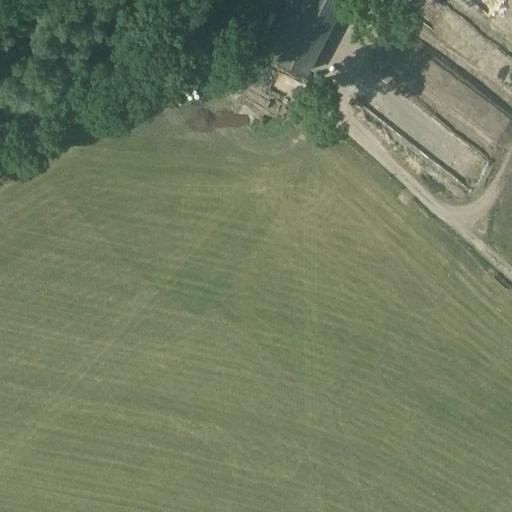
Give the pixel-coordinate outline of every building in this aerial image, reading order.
[(260,7),(247,0),(240,0),(231,16),(248,26),(260,7)] [(343,6),(332,0),(288,0),(269,35),(313,60),(343,6)] [(421,10),(426,0),(407,0),(406,3),(421,10)] [(465,0),(511,41),(511,7),(504,0),(465,0)] [(508,98),(511,92),(511,66),(461,21),(444,40),(508,98)] [(265,72),(273,61),(246,40),(237,51),(265,72)] [(347,91),(430,148),(446,125),(363,67),(347,91)] [(450,141),(431,161),(457,185),(475,165),(450,141)]
